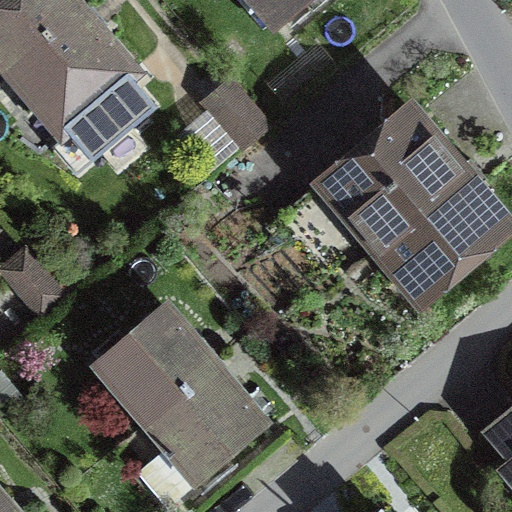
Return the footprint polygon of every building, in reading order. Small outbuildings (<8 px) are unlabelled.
[(0,0),(0,46),(14,63),(78,8),(70,0),(0,0)] [(258,0),(277,21),(301,0),(258,0)] [(62,130),(65,127),(70,132),(60,140),(63,143),(84,168),(156,107),(135,82),(134,83),(127,75),(132,71),(78,8),(14,63),(37,90),(32,94),(62,130)] [(269,127),(229,81),(205,102),(244,148),(269,127)] [(502,223),(413,116),(283,225),(322,271),(368,232),(419,292),(502,223)] [(65,295),(26,249),(1,269),(41,316),(65,295)] [(213,364),(163,306),(98,360),(127,394),(133,388),(155,414),(213,364)] [(213,364),(155,414),(177,440),(140,471),(168,504),(264,423),(213,364)] [(27,402),(0,369),(0,411),(2,413),(13,413),(27,402)] [(511,409),(487,430),(511,459),(511,409)] [(0,511),(12,511),(0,497),(0,511)]
